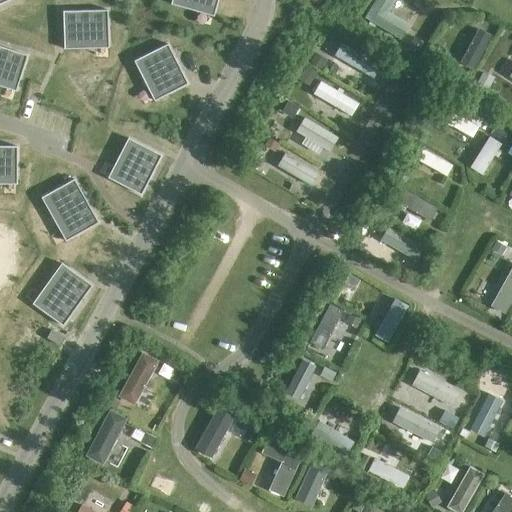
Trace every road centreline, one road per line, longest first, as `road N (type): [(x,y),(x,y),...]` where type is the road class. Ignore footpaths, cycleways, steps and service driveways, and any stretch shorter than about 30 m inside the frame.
road 1 (track): [(246,499),(185,453),(181,428),(188,398),(236,358),(301,237),(184,163)]
road 2 (track): [(381,83),(301,237),(511,344)]
